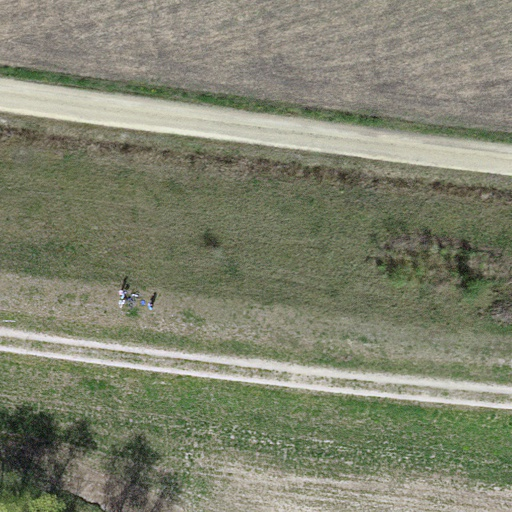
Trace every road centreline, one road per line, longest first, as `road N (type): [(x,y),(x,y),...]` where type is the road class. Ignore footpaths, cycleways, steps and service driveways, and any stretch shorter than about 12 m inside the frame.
road 1 (track): [(0,335),(511,401)]
road 2 (track): [(511,158),(0,94)]
